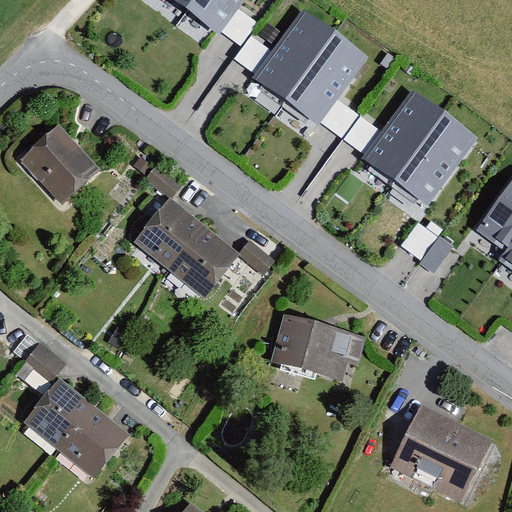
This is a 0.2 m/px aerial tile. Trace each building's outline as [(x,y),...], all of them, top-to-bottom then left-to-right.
[(246,0),(166,0),(217,38),(246,0)] [(364,68),(299,19),(257,74),(322,123),(364,68)] [(118,23),(97,53),(122,72),(144,42),(118,23)] [(248,36),(234,59),(253,72),(268,48),(248,36)] [(473,150),(409,101),(367,156),(431,205),(473,150)] [(13,158),(56,207),(95,174),(51,125),(13,158)] [(138,173),(164,193),(172,183),(145,163),(138,173)] [(511,182),(477,236),(511,257),(498,277),(511,285),(511,182)] [(231,254),(164,201),(131,246),(198,299),(231,254)] [(420,221),(400,244),(434,272),(453,249),(420,221)] [(247,240),(237,254),(265,275),(275,261),(247,240)] [(278,317),(264,367),(335,387),(342,362),(355,366),(362,341),(278,317)] [(21,353),(13,361),(21,367),(28,359),(21,353)] [(20,424),(54,454),(91,410),(57,381),(20,424)] [(386,467),(458,503),(488,444),(415,408),(386,467)] [(123,437),(91,410),(54,454),(88,481),(123,437)]
